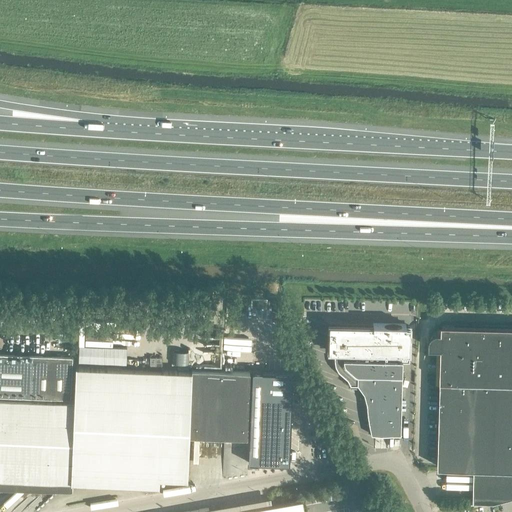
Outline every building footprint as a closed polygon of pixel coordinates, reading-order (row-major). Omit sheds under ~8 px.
[(409,360),(410,324),(406,324),(406,323),(373,322),(373,323),(329,322),(328,349),(334,350),(334,358),(335,364),(338,369),(347,377),(350,383),(357,383),(364,392),(366,402),(367,412),(369,423),(375,423),(375,433),(401,433),(403,360),(409,360)] [(511,327),(443,325),(443,329),(440,329),(440,331),(439,331),(437,332),(436,332),(434,333),(434,334),(432,335),(431,336),(431,338),(431,339),(430,340),(430,348),(440,348),(439,380),(442,380),(439,467),(475,468),(474,503),(494,503),(511,498),(511,327)] [(0,353),(0,395),(71,398),(73,356),(0,353)] [(0,478),(159,485),(159,477),(187,478),(189,433),(247,435),(249,370),(191,368),(191,371),(75,366),(74,401),(0,397),(0,478)] [(293,372),(252,370),(248,461),(289,462),(293,372)] [(304,511),(302,500),(272,505),(270,497),(182,511),(304,511)]
